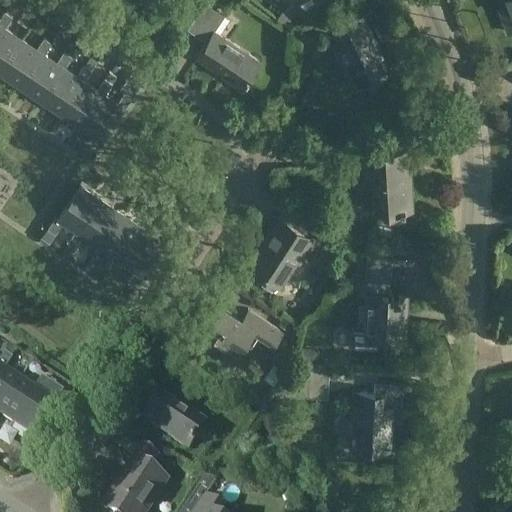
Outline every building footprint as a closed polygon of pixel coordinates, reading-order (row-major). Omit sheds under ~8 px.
[(22,0),(12,0),(5,11),(12,16),(23,0),(22,0)] [(317,0),(315,2),(321,9),(330,1),(329,0),(317,0)] [(508,4),(511,13),(511,0),(501,0),(504,6),(508,4)] [(259,61),(214,31),(225,15),(205,2),(187,29),(207,42),(197,57),(242,87),(259,61)] [(0,68),(20,39),(5,28),(13,16),(5,11),(0,18),(0,68)] [(346,55),(360,84),(391,68),(364,14),(328,32),(341,58),(346,55)] [(36,49),(20,39),(0,68),(0,72),(19,85),(40,52),(44,55),(52,43),(44,37),(36,49)] [(73,38),(64,51),(71,56),(80,43),(73,38)] [(44,55),(40,52),(19,85),(39,99),(61,66),(64,68),(72,56),(71,56),(64,51),(56,63),(44,55)] [(90,56),(85,64),(92,69),(98,60),(90,56)] [(61,66),(39,99),(60,112),(81,80),(84,82),(92,70),(92,69),(85,64),(76,77),(64,68),(61,66)] [(102,94),(80,126),(101,140),(122,108),(124,110),(143,82),(131,74),(120,89),(125,92),(117,104),(105,95),(102,94)] [(84,82),(81,80),(60,112),(80,126),(102,94),(105,95),(113,83),(105,78),(97,90),(84,82)] [(399,131),(358,138),(358,155),(362,155),(364,186),(374,185),(376,212),(412,210),(411,183),(407,183),(405,151),(400,151),(399,131)] [(281,198),(285,191),(275,184),(271,191),(281,198)] [(58,217),(57,217),(56,216),(47,229),(55,234),(64,222),(76,230),(79,232),(101,199),(80,186),(58,217)] [(79,232),(76,230),(68,242),(76,248),(84,236),(99,246),(121,213),(101,199),(79,232)] [(142,227),(121,213),(99,246),(115,257),(107,269),(115,274),(123,262),(120,260),(142,227)] [(280,287),(312,238),(281,218),(260,250),(256,248),(245,264),(264,276),(262,284),(273,291),(280,287)] [(310,221),(304,230),(324,243),(330,235),(310,221)] [(370,227),(371,239),(396,238),(395,226),(370,227)] [(120,260),(123,262),(135,270),(127,282),(135,288),(144,275),(141,273),(162,241),(142,227),(120,260)] [(47,228),(41,237),(50,243),(55,234),(47,229),(47,228)] [(68,242),(60,254),(68,259),(76,248),(68,242)] [(366,257),(365,276),(389,277),(389,278),(391,278),(393,249),(393,248),(367,246),(367,248),(367,253),(366,255),(366,257)] [(107,269),(100,279),(108,284),(115,274),(107,269)] [(355,333),(354,346),(377,348),(378,338),(406,340),(408,295),(388,294),(368,293),(365,333),(355,333)] [(201,331),(237,355),(253,332),(274,346),(283,332),(251,312),(245,321),(219,304),(201,331)] [(283,317),(278,324),(289,331),(289,330),(293,324),(283,317)] [(350,346),(348,356),(371,359),(373,350),(350,346)] [(0,385),(8,374),(4,372),(12,359),(4,354),(0,360),(0,385)] [(278,390),(277,391),(278,394),(280,396),(281,396),(309,398),(309,385),(310,367),(294,366),(290,373),(278,390)] [(228,371),(222,379),(230,385),(235,376),(228,371)] [(274,397),(281,378),(269,373),(262,393),(274,397)] [(30,388),(8,374),(0,385),(0,415),(8,421),(30,388)] [(33,391),(30,388),(8,421),(30,436),(51,404),(54,406),(63,392),(42,378),(33,391)] [(381,391),(374,391),(353,390),(350,448),(374,449),(374,452),(392,452),(393,420),(402,421),(404,382),(382,381),(381,391)] [(142,421),(188,451),(205,425),(159,395),(142,421)] [(134,463),(103,510),(106,511),(145,511),(164,482),(153,474),(149,472),(157,460),(143,451),(134,463)] [(201,478),(178,511),(228,511),(229,511),(206,496),(208,493),(215,483),(217,479),(217,478),(207,478),(201,478)]
